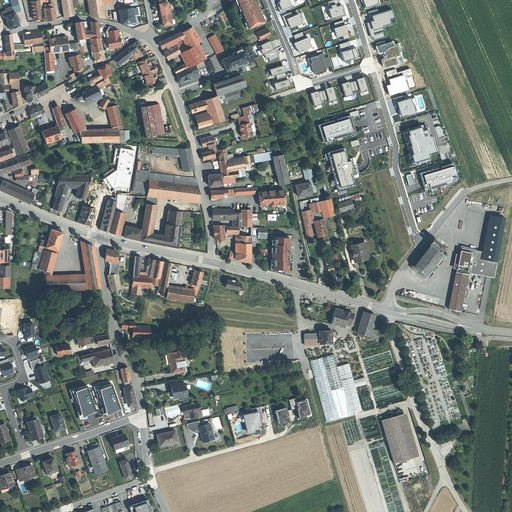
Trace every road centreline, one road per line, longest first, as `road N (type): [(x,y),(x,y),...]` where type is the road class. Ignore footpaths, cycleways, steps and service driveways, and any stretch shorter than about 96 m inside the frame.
road 1 (residential): [(152,43),(191,137),(210,262)]
road 2 (track): [(393,0),(462,194)]
road 3 (residential): [(418,248),(370,65)]
road 4 (residential): [(100,238),(138,417)]
road 5 (tertiary): [(384,309),(210,262)]
road 6 (track): [(303,358),(348,511)]
road 7 (residential): [(0,118),(105,62),(133,33)]
road 8 (residential): [(266,0),(302,81),(370,65)]
road 9 (residential): [(133,33),(77,17),(0,34)]
